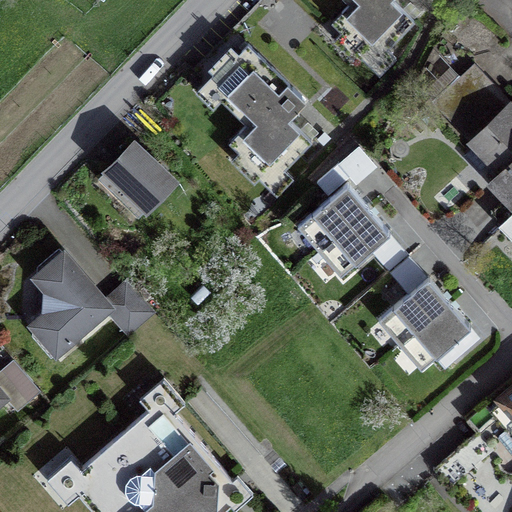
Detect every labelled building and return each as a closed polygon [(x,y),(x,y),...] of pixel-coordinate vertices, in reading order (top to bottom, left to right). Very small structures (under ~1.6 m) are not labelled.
[(347,0),(350,2),(332,20),(373,60),(413,19),(393,0),(347,0)] [(306,99),(249,43),(208,84),(248,123),(230,141),(271,181),(312,139),(289,117),(306,99)] [(452,98),(441,108),(493,163),(492,164),(500,174),(494,180),(511,198),(511,214),(502,224),(511,234),(511,103),(501,92),(480,111),(457,86),(448,94),(452,98)] [(134,141),(107,168),(118,179),(109,188),(127,205),(135,196),(147,207),(173,179),(134,141)] [(347,181),(298,224),(319,249),(369,206),(347,181)] [(390,231),(369,206),(319,249),(340,274),(390,231)] [(33,322),(56,350),(107,306),(128,331),(152,310),(126,280),(105,299),(63,251),(36,275),(47,288),(45,311),(33,322)] [(428,275),(378,318),(400,343),(449,300),(428,275)] [(449,300),(400,343),(421,367),(471,325),(449,300)] [(511,390),(490,409),(508,430),(499,438),(511,453),(511,390)] [(68,478),(97,511),(218,511),(243,491),(162,396),(68,478)]
